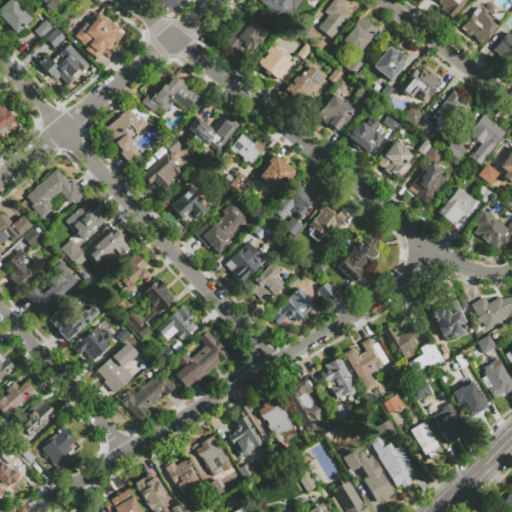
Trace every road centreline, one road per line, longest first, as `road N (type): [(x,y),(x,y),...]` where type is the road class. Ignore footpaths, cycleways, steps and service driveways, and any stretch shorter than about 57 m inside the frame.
road 1 (residential): [(27,511),(375,303),(439,255)]
road 2 (residential): [(125,0),(439,255),(477,269),(511,270)]
road 3 (residential): [(0,59),(274,365)]
road 4 (residential): [(0,311),(127,451)]
road 5 (residential): [(0,180),(129,74)]
road 6 (residential): [(382,0),(511,102)]
